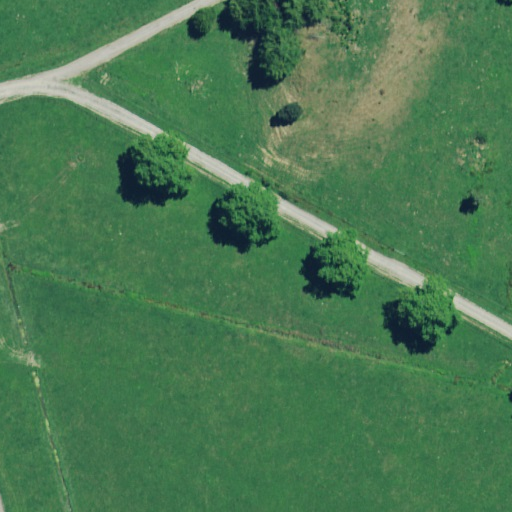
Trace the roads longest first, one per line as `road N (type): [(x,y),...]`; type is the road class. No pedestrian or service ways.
road 1 (track): [(0,93),(44,84),(81,97),(511,331)]
road 2 (track): [(44,84),(209,0)]
